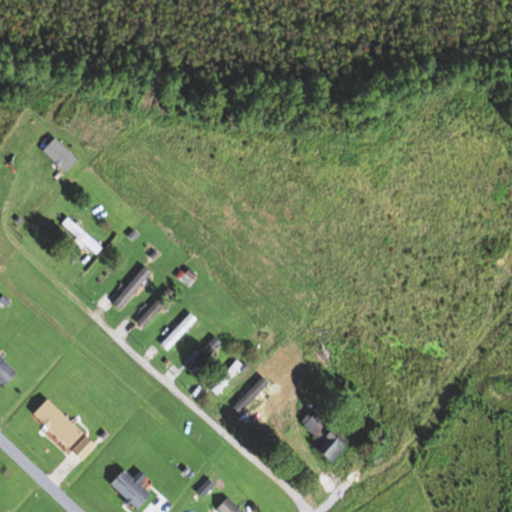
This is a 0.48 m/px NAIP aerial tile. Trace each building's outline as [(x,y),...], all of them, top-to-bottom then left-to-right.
[(43,151),(67,174),(80,160),(56,137),(43,151)] [(103,249),(70,216),(62,224),(96,257),(103,249)] [(112,302),(122,311),(154,274),(145,266),(112,302)] [(177,295),(170,288),(137,321),(144,328),(177,295)] [(198,320),(190,312),(160,343),(168,351),(198,320)] [(223,343),(215,336),(188,369),(196,376),(223,343)] [(0,379),(7,386),(20,374),(0,354),(0,379)] [(244,365),(236,358),(211,389),(219,396),(244,365)] [(273,377),(266,372),(247,396),(255,401),(273,377)] [(315,445),(336,463),(353,442),(315,410),(302,424),(320,439),(315,445)] [(112,483),(142,511),(155,497),(125,469),(112,483)] [(219,508),(222,511),(239,511),(242,510),(229,498),(219,508)]
